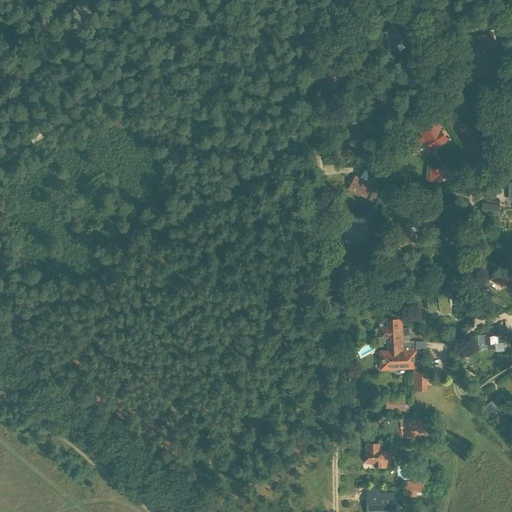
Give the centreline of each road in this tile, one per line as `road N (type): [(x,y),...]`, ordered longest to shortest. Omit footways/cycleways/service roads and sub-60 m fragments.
road 1 (track): [(305,0),(337,511)]
road 2 (unknown): [(488,318),(461,125),(466,87),(454,53)]
road 3 (track): [(0,349),(194,511)]
road 4 (unknown): [(150,511),(0,387)]
